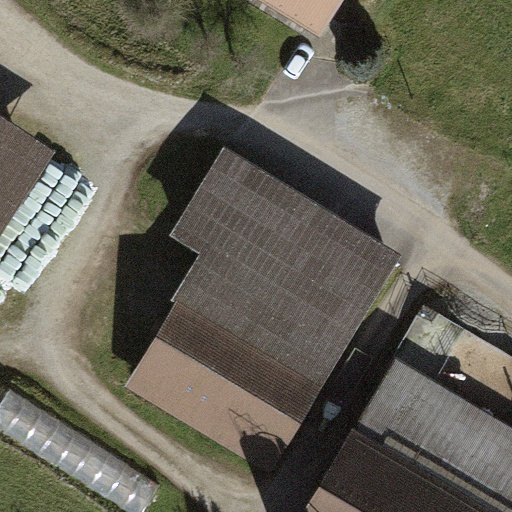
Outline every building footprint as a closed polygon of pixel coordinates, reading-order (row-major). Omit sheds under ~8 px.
[(342,0),(261,0),(319,35),(342,0)] [(0,265),(74,154),(0,105),(0,265)] [(474,151),(457,199),(479,207),(496,159),(474,151)] [(417,265),(241,161),(194,239),(226,258),(143,399),(287,484),(417,265)] [(511,511),(511,439),(396,371),(312,511),(511,511)]
